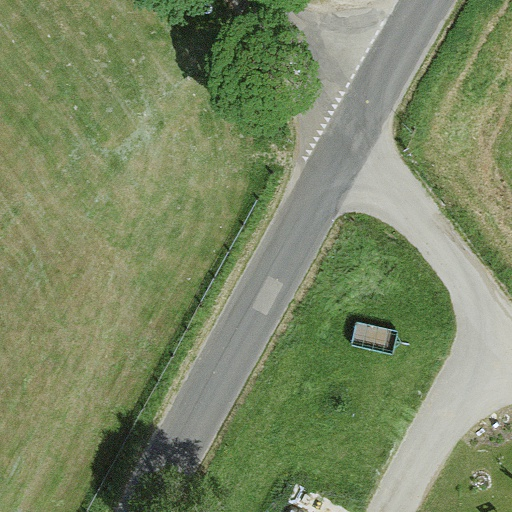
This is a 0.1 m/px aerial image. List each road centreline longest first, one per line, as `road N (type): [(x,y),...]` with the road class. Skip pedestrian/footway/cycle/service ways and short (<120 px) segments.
road 1 (tertiary): [(360,146),(154,511)]
road 2 (track): [(0,158),(25,190),(56,205),(74,200),(268,21)]
road 3 (track): [(511,340),(360,146)]
road 4 (tertiary): [(360,146),(252,0)]
road 5 (tertiary): [(439,0),(360,146)]
